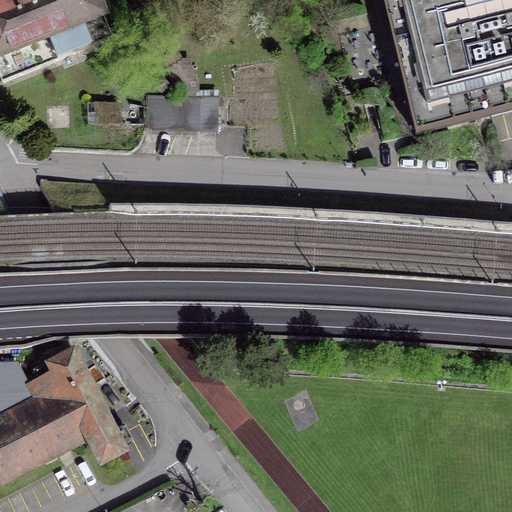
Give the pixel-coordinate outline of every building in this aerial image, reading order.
[(0,0),(0,78),(2,83),(112,39),(96,0),(0,0)] [(511,0),(384,0),(417,133),(511,109),(511,0)] [(200,98),(147,96),(146,128),(199,130),(200,98)] [(217,131),(218,98),(200,98),(199,130),(217,131)] [(0,410),(0,482),(87,438),(101,464),(125,452),(122,445),(131,440),(124,427),(115,432),(73,351),(36,371),(42,384),(32,390),(38,401),(17,412),(13,404),(0,410)]
